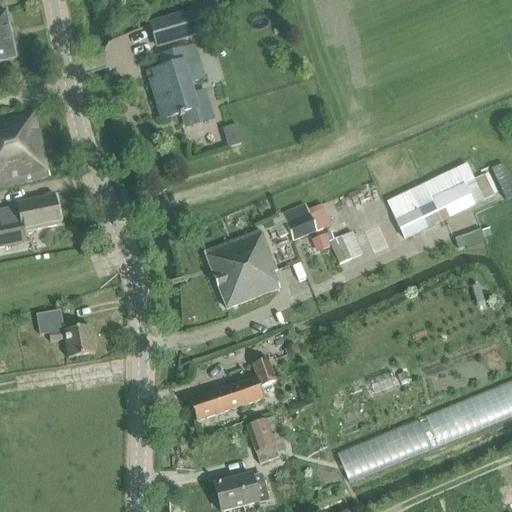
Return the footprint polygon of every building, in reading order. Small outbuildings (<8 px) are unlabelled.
[(193,12),(151,24),(158,46),(203,33),(198,18),(220,11),(216,0),(206,0),(191,6),(193,12)] [(0,12),(0,61),(16,58),(6,11),(0,12)] [(147,73),(161,120),(182,113),(186,126),(213,119),(205,92),(191,96),(187,83),(202,79),(193,48),(171,54),(171,52),(156,57),(160,69),(147,73)] [(0,188),(49,177),(34,113),(0,120),(0,188)] [(432,205),(396,221),(404,239),(473,208),(463,185),(430,201),(432,205)] [(355,215),(367,210),(359,192),(348,197),(355,215)] [(16,203),(17,207),(0,210),(0,247),(25,242),(23,232),(60,224),(54,195),(16,203)] [(304,205),(272,219),(280,238),(289,234),(292,241),(315,231),(304,205)] [(203,253),(226,310),(279,289),(273,273),(277,272),(260,230),(203,253)] [(341,236),(329,242),(339,264),(351,259),(341,236)] [(36,315),(39,335),(48,334),(50,343),(65,340),(68,358),(95,353),(91,326),(64,331),(60,311),(36,315)] [(256,378),(190,401),(197,421),(262,399),(258,386),(275,380),(268,359),(252,365),(256,378)] [(408,385),(404,369),(355,380),(359,397),(408,385)] [(341,479),(511,418),(511,382),(329,446),(341,479)] [(245,427),(259,466),(279,459),(275,448),(265,420),(245,427)] [(250,475),(213,485),(220,511),(229,511),(258,504),(268,502),(261,475),(251,478),(250,475)] [(497,478),(411,511),(499,511),(509,508),(497,478)]
